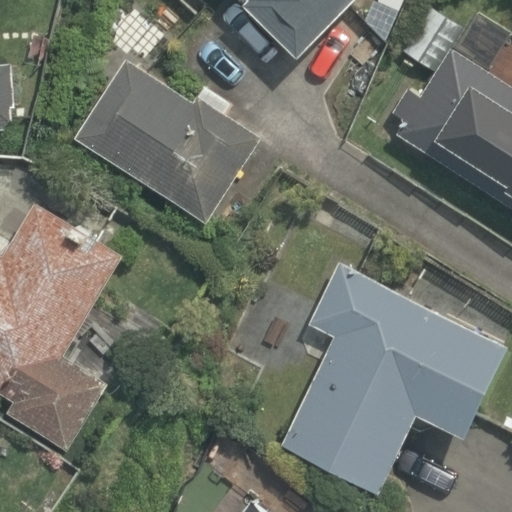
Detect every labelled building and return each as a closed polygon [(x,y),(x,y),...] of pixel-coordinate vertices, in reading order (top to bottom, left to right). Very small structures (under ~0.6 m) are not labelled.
[(248,24),(303,75),(356,17),(361,22),(381,0),(243,0),(258,14),(248,24)] [(511,95),(439,46),(387,123),(511,207),(511,95)] [(0,131),(10,130),(6,69),(0,69),(0,131)] [(263,158),(128,74),(79,153),(215,236),(263,158)] [(130,385),(72,347),(125,265),(41,211),(7,263),(0,258),(0,396),(27,415),(86,453),(130,385)] [(511,347),(511,346),(338,270),(307,338),(340,352),(294,457),(391,500),(422,431),(467,450),(511,347)] [(276,511),(260,499),(250,511),(276,511)]
